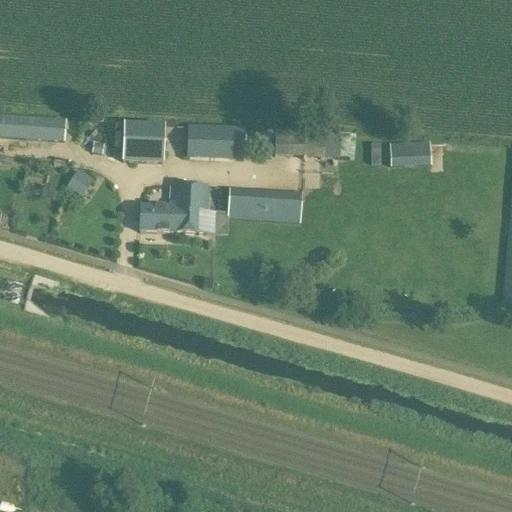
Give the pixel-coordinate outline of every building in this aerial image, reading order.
[(0,119),(0,141),(62,146),(64,124),(0,119)] [(122,128),(121,166),(162,168),(164,129),(122,128)] [(187,130),(184,158),(231,162),(232,134),(187,130)] [(265,137),(265,156),(295,156),(296,137),(265,137)] [(103,147),(93,146),(91,155),(101,157),(103,147)] [(429,147),(388,149),(389,170),(430,169),(429,147)] [(511,168),(501,308),(511,309),(511,168)] [(77,174),(66,191),(80,200),(91,183),(77,174)] [(168,211),(167,238),(214,239),(215,216),(207,216),(207,191),(168,190),(168,211)] [(228,196),(226,224),(298,228),(300,200),(228,196)] [(139,210),(138,237),(167,238),(168,211),(139,210)]
